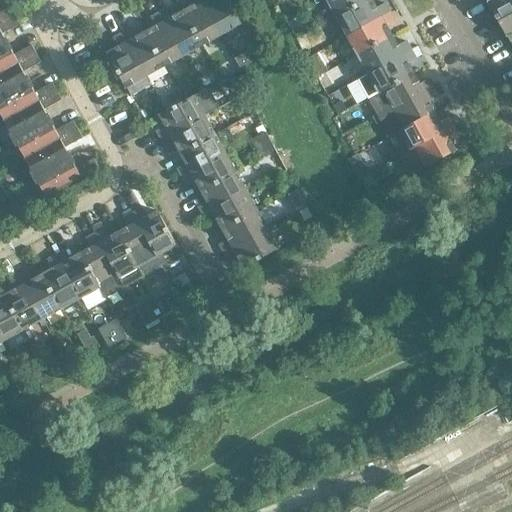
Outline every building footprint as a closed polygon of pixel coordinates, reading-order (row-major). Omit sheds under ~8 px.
[(184,11),(203,45),(218,37),(221,42),(225,40),(202,0),(190,0),(194,6),(184,11)] [(202,0),(225,40),(228,39),(225,33),(241,24),(227,0),(202,0)] [(328,2),(337,18),(368,0),(323,0),(321,2),(322,5),(328,2)] [(340,35),(342,39),(390,13),(385,4),(376,9),(371,0),(368,0),(337,18),(345,32),(340,35)] [(491,0),(488,2),(487,3),(506,37),(511,33),(511,1),(511,0),(491,0)] [(0,24),(15,16),(10,7),(0,12),(0,24)] [(159,13),(187,61),(190,59),(187,54),(203,45),(184,11),(174,17),(169,8),(159,13)] [(145,32),(165,66),(180,58),(183,63),(187,61),(159,13),(150,18),(155,27),(145,32)] [(349,40),(357,55),(392,36),(386,26),(395,21),(390,13),(342,39),(344,42),(349,40)] [(0,24),(0,48),(8,44),(2,34),(20,24),(15,16),(0,24)] [(122,34),(149,82),(152,80),(149,75),(165,66),(145,32),(136,38),(131,29),(122,34)] [(107,54),(126,88),(142,79),(145,84),(149,82),(122,34),(113,39),(118,48),(107,54)] [(360,73),(362,77),(411,50),(406,41),(397,46),(392,36),(357,55),(366,70),(360,73)] [(0,48),(0,73),(36,54),(31,45),(13,55),(8,44),(0,48)] [(256,49),(236,59),(241,70),(261,60),(256,49)] [(367,98),(368,100),(413,75),(407,64),(416,59),(411,50),(362,77),(364,81),(370,78),(378,93),(367,98)] [(319,53),(308,59),(318,77),(329,71),(319,53)] [(0,73),(0,98),(29,82),(23,72),(41,62),(36,54),(0,73)] [(201,80),(205,87),(213,83),(209,75),(201,80)] [(371,118),(373,122),(432,89),(427,80),(419,85),(413,75),(368,100),(376,115),(371,118)] [(0,98),(0,115),(3,121),(57,91),(52,83),(34,93),(29,82),(0,98)] [(156,131),(161,140),(209,113),(218,108),(207,88),(159,115),(165,126),(156,131)] [(381,122),(389,138),(434,113),(428,103),(437,98),(432,89),(373,122),(375,125),(381,122)] [(3,121),(14,140),(49,120),(43,110),(61,100),(57,91),(3,121)] [(343,100),(334,105),(339,114),(348,109),(343,100)] [(175,144),(181,154),(215,135),(206,119),(211,117),(209,113),(161,140),(166,149),(175,144)] [(392,155),(394,160),(454,126),(449,118),(440,123),(434,113),(389,138),(397,153),(392,155)] [(14,140),(24,159),(78,129),(73,121),(55,131),(49,120),(14,140)] [(401,159),(411,176),(455,151),(449,140),(458,135),(454,126),(394,160),(396,162),(401,159)] [(24,159),(34,178),(70,158),(64,147),(82,138),(78,129),(24,159)] [(266,132),(251,140),(261,158),(276,150),(266,132)] [(177,168),(182,177),(230,151),(228,148),(223,150),(215,135),(181,154),(186,163),(177,168)] [(196,181),(202,191),(236,173),(227,157),(232,154),(230,151),(182,177),(187,186),(196,181)] [(34,178),(45,198),(82,178),(82,177),(98,168),(94,159),(76,168),(70,158),(34,178)] [(198,206),(203,215),(251,189),(249,185),(244,188),(236,173),(202,191),(207,202),(198,206)] [(375,186),(366,190),(370,198),(379,194),(375,186)] [(216,219),(222,229),(256,210),(248,195),(253,192),(251,189),(203,215),(208,224),(216,219)] [(141,208),(132,213),(165,271),(168,269),(166,264),(182,255),(157,211),(146,217),(141,208)] [(130,209),(123,213),(125,217),(132,213),(130,209)] [(219,244),(224,253),(272,226),(270,223),(265,226),(256,210),(222,229),(227,239),(219,244)] [(129,227),(119,232),(143,276),(158,268),(161,273),(165,271),(132,213),(125,217),(124,218),(129,227)] [(272,226),(224,253),(229,262),(238,257),(244,268),(278,249),(269,233),(274,230),(272,226)] [(104,229),(95,234),(127,292),(130,290),(128,285),(143,276),(119,232),(109,238),(104,229)] [(91,248),(81,254),(100,287),(105,297),(120,288),(124,294),(127,292),(95,234),(86,239),(91,248)] [(66,250),(57,255),(84,304),(87,302),(84,296),(99,288),(105,299),(106,298),(105,297),(100,287),(81,254),(71,259),(66,250)] [(53,269),(43,275),(61,309),(77,300),(80,306),(84,304),(57,255),(48,260),(53,269)] [(28,272),(19,277),(45,324),(49,322),(46,317),(61,309),(43,275),(32,281),(28,272)] [(15,290),(5,296),(24,330),(39,321),(42,326),(45,324),(19,277),(10,282),(15,290)] [(173,287),(155,298),(165,316),(183,306),(173,287)] [(0,331),(8,345),(11,343),(8,338),(24,330),(5,296),(0,298),(0,331)] [(155,298),(136,308),(146,326),(165,316),(155,298)] [(118,321),(100,331),(110,348),(127,338),(118,321)] [(91,338),(82,343),(88,354),(100,348),(94,336),(91,338)] [(70,356),(65,359),(70,369),(75,366),(70,356)] [(63,358),(45,368),(52,380),(70,370),(63,358)] [(43,365),(29,373),(37,388),(52,380),(45,368),(43,365)]
